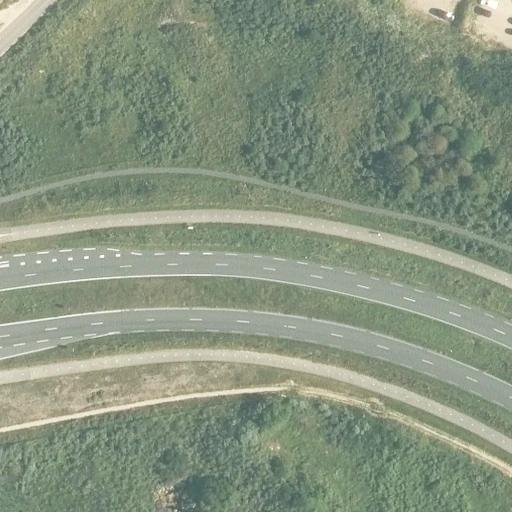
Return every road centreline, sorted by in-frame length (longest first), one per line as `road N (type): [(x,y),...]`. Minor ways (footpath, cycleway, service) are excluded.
road 1 (primary): [(0,337),(247,323),(386,348),(511,400)]
road 2 (primary): [(511,337),(395,295),(265,269),(121,265),(0,278)]
